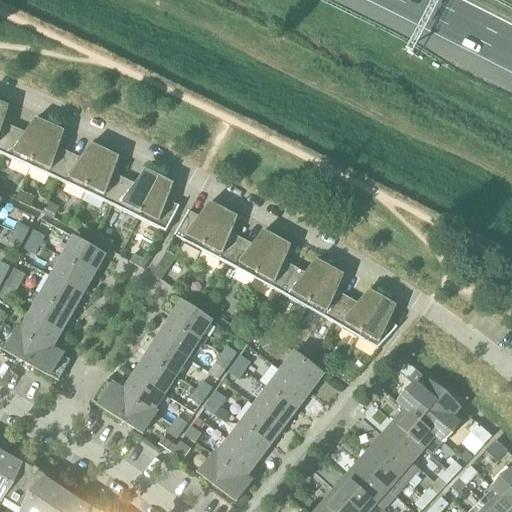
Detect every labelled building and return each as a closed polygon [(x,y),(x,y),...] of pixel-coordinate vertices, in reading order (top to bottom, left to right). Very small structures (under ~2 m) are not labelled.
[(0,154),(3,156),(14,133),(3,128),(9,107),(0,103),(0,154)] [(24,138),(14,133),(3,156),(31,169),(50,125),(36,119),(24,138)] [(31,169),(59,181),(68,158),(58,153),(65,132),(50,125),(31,169)] [(59,181),(86,194),(105,151),(91,144),(79,163),(68,158),(59,181)] [(119,158),(105,151),(86,194),(113,207),(123,184),(112,179),(119,158)] [(113,207),(140,220),(160,178),(146,170),(133,189),(123,184),(113,207)] [(160,178),(140,220),(166,233),(179,207),(178,206),(176,210),(167,206),(174,185),(160,178)] [(17,201),(29,207),(33,198),(21,192),(17,201)] [(49,202),(42,214),(53,220),(59,208),(49,202)] [(175,238),(202,252),(224,210),(210,203),(197,221),(188,216),(190,213),(189,212),(175,238)] [(238,218),(224,210),(202,252),(229,266),(240,244),(230,238),(238,218)] [(18,224),(14,232),(25,238),(29,230),(18,224)] [(80,235),(96,244),(100,236),(84,227),(80,235)] [(229,266),(255,280),(277,239),(264,231),(251,249),(240,244),(229,266)] [(14,232),(9,242),(20,248),(25,238),(14,232)] [(33,232),(29,241),(40,247),(44,237),(33,232)] [(109,251),(113,243),(100,236),(96,244),(109,251)] [(255,280),(282,295),(293,273),(283,267),(291,246),(277,239),(255,280)] [(74,240),(63,259),(92,276),(95,271),(96,271),(105,257),(74,240)] [(29,241),(24,250),(35,255),(40,247),(29,241)] [(133,255),(130,262),(143,270),(147,263),(133,255)] [(92,276),(63,259),(53,278),(83,295),(91,282),(90,281),(92,276)] [(282,295),(300,305),(308,310),(331,268),(317,260),(304,278),(293,273),(282,295)] [(0,273),(5,277),(10,268),(0,263),(0,273)] [(152,276),(161,281),(168,271),(159,266),(159,265),(152,276)] [(308,310),(334,324),(346,302),(336,297),(344,276),(331,268),(308,310)] [(9,280),(20,286),(24,276),(14,270),(9,280)] [(53,278),(42,297),(71,314),(74,308),(75,309),(83,295),(53,278)] [(15,294),(20,286),(9,280),(4,288),(15,294)] [(334,324),(360,340),(383,299),(370,291),(356,308),(346,302),(334,324)] [(191,301),(205,310),(209,303),(196,294),(191,301)] [(71,314),(42,297),(31,316),(62,333),(69,319),(68,319),(71,314)] [(397,307),(383,299),(360,340),(378,351),(397,328),(397,327),(394,330),(388,327),(397,307)] [(181,303),(180,305),(172,317),(173,318),(170,323),(198,341),(211,322),(181,303)] [(223,312),(209,303),(205,310),(219,319),(223,312)] [(21,335),(43,347),(50,351),(51,350),(53,346),(54,347),(62,333),(31,316),(21,333),(21,335)] [(248,328),(235,319),(231,326),(244,335),(248,328)] [(157,340),(187,359),(198,341),(170,323),(167,328),(166,327),(157,340)] [(21,335),(21,333),(17,331),(5,352),(32,367),(43,347),(21,335)] [(266,333),(257,338),(263,349),(272,344),(266,333)] [(147,359),(175,377),(187,359),(157,340),(149,354),(150,354),(147,359)] [(306,353),(313,358),(318,349),(311,345),(306,353)] [(43,347),(32,367),(59,382),(71,361),(51,350),(50,351),(43,347)] [(237,354),(227,347),(221,356),(231,362),(237,354)] [(322,366),(330,354),(323,349),(315,360),(322,366)] [(295,355),(282,373),(310,394),(319,381),(318,381),(322,375),(295,355)] [(215,364),(225,371),(231,362),(221,356),(215,364)] [(240,357),(234,365),(245,372),(250,364),(240,357)] [(143,363),(134,377),(163,396),(175,377),(147,359),(144,364),(143,363)] [(408,380),(416,371),(408,364),(400,372),(408,380)] [(239,380),(245,372),(234,365),(229,373),(239,380)] [(300,407),(310,394),(282,373),(269,390),(296,410),(299,406),(300,407)] [(152,414),(152,412),(163,396),(134,377),(125,390),(127,391),(124,394),(123,396),(130,400),(152,414)] [(118,419),(130,400),(123,396),(124,394),(105,382),(92,402),(118,419)] [(207,397),(212,389),(202,383),(197,390),(207,397)] [(406,411),(421,424),(445,396),(430,383),(423,392),(416,385),(398,405),(405,411),(406,411)] [(201,406),(207,397),(197,390),(191,399),(201,406)] [(269,390),(256,408),(284,429),(293,416),(292,415),(296,410),(269,390)] [(210,401),(220,408),(226,399),(216,393),(210,401)] [(460,409),(445,396),(421,424),(436,437),(443,443),(460,424),(453,418),(460,409)] [(130,400),(118,419),(143,435),(156,415),(152,412),(152,414),(130,400)] [(214,417),(220,408),(210,401),(204,410),(214,417)] [(274,441),(284,429),(256,408),(243,425),(270,445),(273,440),(274,441)] [(406,411),(405,411),(394,424),(424,450),(431,457),(443,443),(436,437),(421,424),(406,411)] [(172,426),(182,433),(187,425),(177,418),(172,426)] [(198,421),(194,426),(199,430),(203,424),(198,421)] [(470,435),(483,446),(491,437),(475,423),(467,432),(470,435)] [(382,438),(412,464),(424,450),(394,424),(382,438)] [(266,450),(270,445),(243,425),(230,442),(258,463),(267,451),(266,450)] [(177,440),(182,433),(172,426),(167,433),(177,440)] [(191,428),(185,436),(195,443),(201,435),(191,428)] [(470,435),(462,445),(474,456),(483,446),(470,435)] [(169,452),(173,445),(163,438),(159,445),(169,452)] [(412,465),(412,464),(382,438),(371,451),(408,484),(420,471),(412,465)] [(497,463),(507,452),(495,441),(485,452),(497,463)] [(230,442),(218,458),(217,459),(244,479),(245,478),(247,475),(248,476),(258,463),(230,442)] [(173,455),(182,462),(191,450),(181,443),(173,455)] [(359,465),(396,498),(408,484),(371,451),(359,465)] [(472,459),(465,452),(460,458),(467,464),(472,459)] [(0,500),(2,502),(4,500),(3,499),(20,468),(17,466),(12,463),(12,462),(0,455),(0,500)] [(252,484),(245,478),(244,479),(217,459),(218,458),(214,455),(199,474),(237,503),(252,484)] [(24,511),(44,482),(47,485),(51,480),(48,478),(39,472),(40,472),(36,469),(35,470),(23,462),(20,460),(17,466),(20,468),(3,499),(4,500),(23,511),(24,511)] [(455,463),(447,471),(455,477),(462,470),(455,463)] [(396,498),(359,465),(347,479),(384,511),(396,498)] [(470,468),(458,481),(466,487),(478,475),(470,468)] [(492,490),(499,497),(500,496),(511,508),(511,470),(511,471),(492,490)] [(455,477),(447,471),(440,479),(447,486),(455,477)] [(357,511),(383,511),(384,511),(347,479),(335,492),(357,511)] [(458,481),(451,488),(458,495),(466,487),(458,481)] [(52,488),(47,485),(44,482),(24,511),(23,511),(22,511),(55,511),(67,496),(53,487),(52,488)] [(437,496),(430,489),(422,497),(430,504),(437,496)] [(490,511),(511,511),(511,508),(500,496),(499,497),(492,490),(480,502),(487,509),(490,511)] [(357,511),(335,492),(323,506),(330,511),(357,511)] [(80,505),(67,496),(55,511),(87,511),(88,511),(84,509),(79,506),(80,505)] [(430,504),(422,497),(415,505),(422,511),(430,504)] [(442,511),(449,506),(441,499),(433,507),(439,511),(442,511)] [(490,511),(487,509),(480,502),(470,511),(490,511)]
